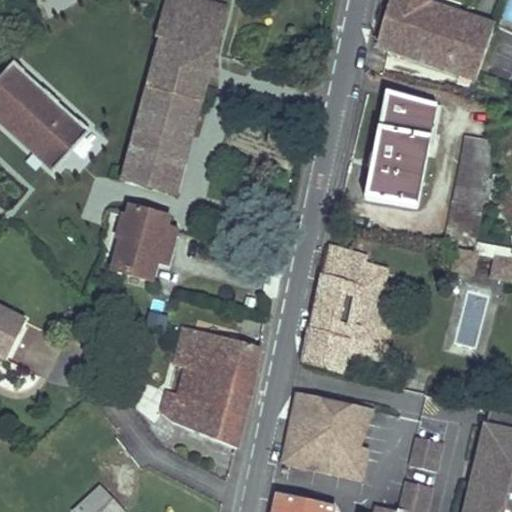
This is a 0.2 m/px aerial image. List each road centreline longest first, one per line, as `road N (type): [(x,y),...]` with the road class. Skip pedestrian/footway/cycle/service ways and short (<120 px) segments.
road 1 (tertiary): [(246,511),(357,0)]
road 2 (unknown): [(51,349),(79,365),(159,456),(249,496),(320,511)]
road 3 (unknown): [(366,511),(381,500),(393,468),(397,429),(389,412),(274,382)]
